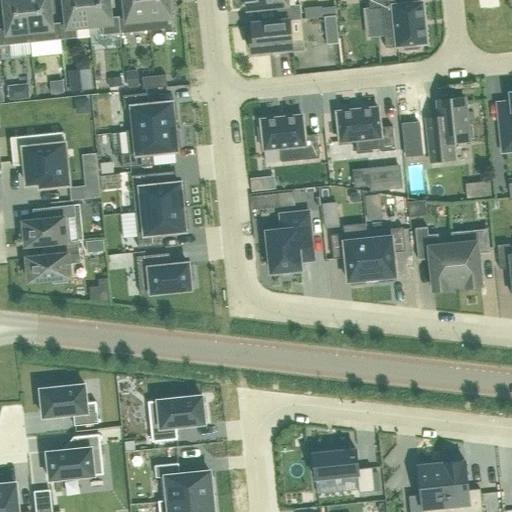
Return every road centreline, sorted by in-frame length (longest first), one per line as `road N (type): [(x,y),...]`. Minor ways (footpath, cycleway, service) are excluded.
road 1 (tertiary): [(13,327),(511,384)]
road 2 (residential): [(220,92),(241,309),(511,336)]
road 3 (residential): [(511,428),(298,404),(265,414),(253,442),(260,511)]
road 4 (residential): [(220,92),(460,66)]
